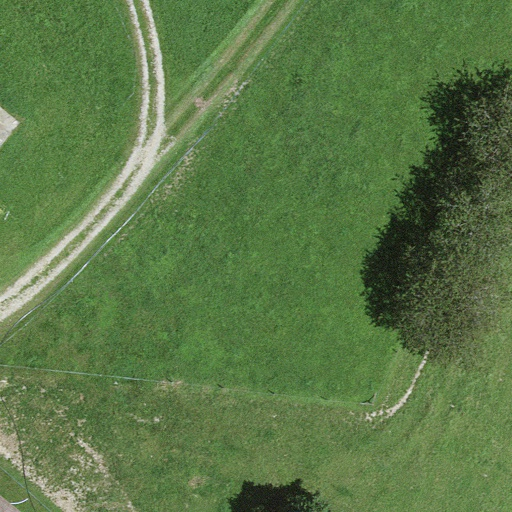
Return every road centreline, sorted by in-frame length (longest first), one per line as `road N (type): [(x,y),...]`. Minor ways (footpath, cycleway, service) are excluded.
road 1 (track): [(0,320),(142,181),(160,118),(155,29),(142,0)]
road 2 (track): [(142,181),(293,0)]
